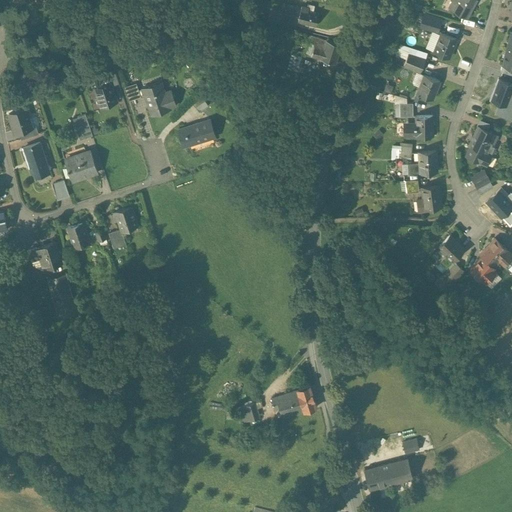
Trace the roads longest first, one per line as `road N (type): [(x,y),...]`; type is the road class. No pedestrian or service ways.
road 1 (secondary): [(362,511),(330,382),(315,221),(374,0)]
road 2 (residential): [(0,109),(15,199),(30,217),(151,182),(160,174),(157,152)]
road 3 (residential): [(469,221),(451,142),(497,0)]
